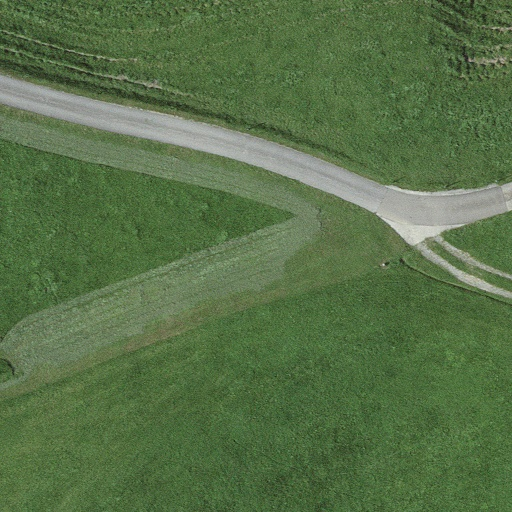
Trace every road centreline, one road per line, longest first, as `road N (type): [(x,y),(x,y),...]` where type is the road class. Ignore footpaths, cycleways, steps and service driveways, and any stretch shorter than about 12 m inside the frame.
road 1 (track): [(0,85),(358,212)]
road 2 (track): [(511,197),(442,216),(358,212)]
